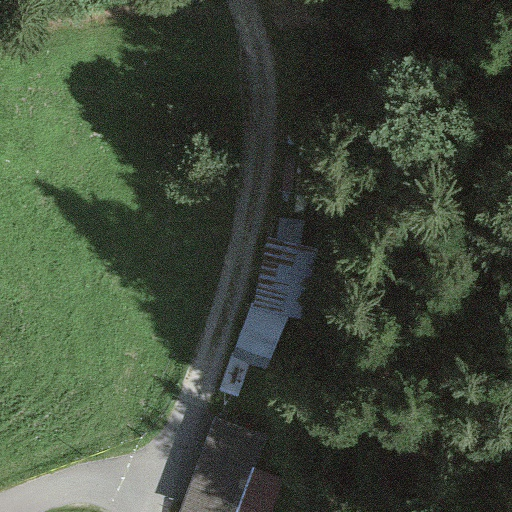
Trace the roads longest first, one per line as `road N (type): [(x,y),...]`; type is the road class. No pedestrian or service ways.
road 1 (track): [(131,485),(197,413),(241,264),(257,113),(257,62),(241,0)]
road 2 (track): [(254,0),(372,51),(511,131)]
